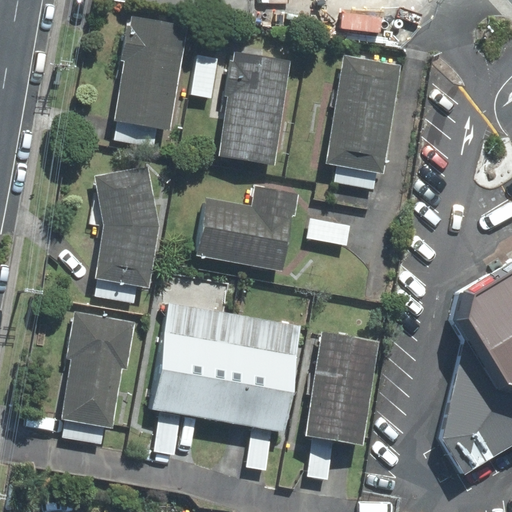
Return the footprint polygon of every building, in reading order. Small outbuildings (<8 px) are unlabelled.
[(120,63),(110,123),(115,124),(112,141),(151,148),(154,131),(165,133),(184,29),(128,19),(127,27),(123,27),(117,62),(120,63)] [(226,50),(209,160),(269,169),(286,59),(226,50)] [(331,185),(375,193),(398,65),(340,54),(319,166),(334,169),(331,185)] [(207,100),(213,59),(192,56),(186,97),(207,100)] [(100,227),(91,280),(144,289),(155,227),(144,167),(90,178),(100,227)] [(202,199),(191,258),(279,274),(294,194),(252,187),(248,208),(202,199)] [(305,222),(302,245),(345,251),(348,228),(305,222)] [(454,322),(493,388),(511,392),(511,264),(460,298),(454,322)] [(163,304),(145,411),(157,414),(150,454),(172,458),(179,417),(248,429),(241,469),(264,473),(271,433),(281,435),(299,327),(163,304)] [(67,362),(53,440),(105,448),(118,371),(124,372),(132,323),(69,313),(61,361),(67,362)] [(317,333),(299,439),(309,441),(302,479),(324,483),(331,445),(359,450),(378,343),(317,333)]
